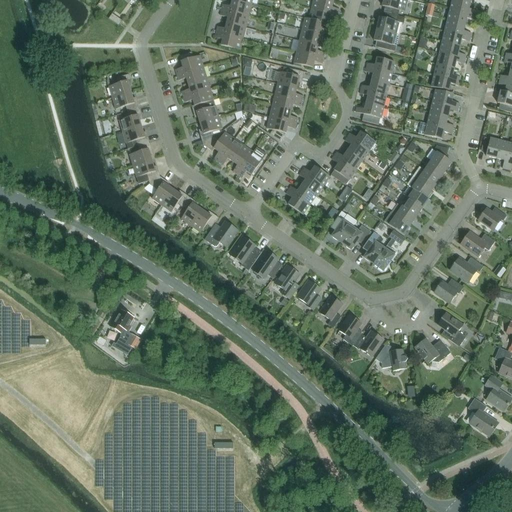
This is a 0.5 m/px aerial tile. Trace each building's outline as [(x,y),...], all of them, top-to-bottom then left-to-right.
[(333,3),(322,0),(313,0),(311,9),(338,16),(340,10),(332,8),(333,3)] [(388,8),(386,14),(398,16),(399,11),(405,12),(408,1),(404,0),(383,0),(382,7),(388,8)] [(477,11),(469,9),(471,0),(452,0),(450,9),(475,16),(477,11)] [(251,6),(232,2),(231,7),(223,5),(221,11),(248,17),(251,6)] [(338,16),(311,9),(309,19),(309,20),(324,24),(328,25),(329,19),(337,21),(338,16)] [(450,9),(447,21),(465,25),(467,18),(474,20),(475,16),(450,9)] [(248,17),(221,11),(220,16),(228,18),(226,24),(246,28),(248,17)] [(119,26),(122,21),(112,14),(108,19),(119,26)] [(379,18),(377,30),(396,35),(400,35),(402,24),(403,24),(405,18),(398,17),(398,16),(386,14),(385,19),(379,18)] [(309,20),(309,19),(305,18),(302,30),(329,37),(330,31),(322,29),(324,24),(309,20)] [(447,21),(445,32),(470,38),(471,33),(463,31),(465,25),(447,21)] [(246,28),(226,24),(225,29),(217,27),(216,33),(243,39),(246,28)] [(329,37),(302,30),(299,41),(318,46),(320,40),(327,42),(329,37)] [(397,46),(400,35),(396,35),(377,30),(374,41),(379,42),(378,48),(395,53),(397,46)] [(470,38),(445,32),(442,43),(460,47),(461,40),(469,42),(470,38)] [(243,39),(216,33),(215,38),(222,40),(221,46),(240,51),(243,39)] [(318,46),(299,41),(296,52),(323,59),(325,53),(317,51),(318,46)] [(442,43),(439,54),(465,60),(466,56),(458,54),(460,47),(442,43)] [(323,59),(296,52),(294,64),(313,68),(314,63),(322,64),(323,59)] [(175,70),(177,76),(203,68),(200,56),(193,58),(191,53),(179,56),(181,62),(183,68),(175,70)] [(439,54),(436,65),(454,69),(456,62),(464,64),(465,60),(439,54)] [(367,64),(366,68),(392,74),(395,63),(377,58),(375,66),(367,64)] [(436,65),(434,76),(459,82),(460,78),(453,76),(454,69),(436,65)] [(186,79),(188,84),(207,79),(203,68),(177,76),(178,81),(186,79)] [(245,68),(243,76),(250,77),(251,69),(245,68)] [(275,72),(273,82),(278,83),(277,84),(297,89),(298,83),(300,83),(301,79),(302,79),(304,73),(283,68),(282,73),(280,73),(275,72)] [(392,74),(366,68),(365,72),(373,74),(371,81),(389,85),(392,74)] [(511,71),(510,71),(508,78),(501,76),(499,80),(511,83),(511,71)] [(109,87),(112,99),(131,93),(129,87),(131,86),(130,81),(131,81),(129,76),(129,75),(117,78),(118,84),(109,87)] [(459,82),(434,76),(431,87),(449,92),(451,85),(458,86),(459,82)] [(182,92),(183,98),(210,90),(207,79),(188,84),(189,90),(182,92)] [(511,83),(499,80),(498,85),(506,86),(505,92),(500,91),(500,92),(511,94),(511,83)] [(361,90),(387,96),(389,85),(371,81),(370,88),(362,86),(361,90)] [(277,84),(275,96),(302,102),(303,97),(295,95),(297,89),(277,84)] [(193,101),(194,106),(206,103),(213,101),(210,90),(183,98),(185,103),(193,101)] [(384,108),(387,96),(361,90),(360,95),(368,96),(366,103),(384,108)] [(435,91),(432,102),(458,108),(459,104),(451,102),(453,95),(435,91)] [(511,94),(500,92),(497,103),(503,105),(501,111),(511,113),(511,94)] [(125,107),(127,113),(139,109),(137,103),(136,103),(135,98),(133,99),(131,93),(112,99),(115,110),(125,107)] [(275,96),(272,107),(291,111),(292,106),(300,108),(302,102),(275,96)] [(458,108),(432,102),(430,113),(448,118),(449,111),(457,113),(458,108)] [(198,117),(200,124),(219,118),(215,107),(207,109),(206,103),(194,106),(191,107),(191,108),(192,108),(194,114),(196,113),(197,118),(198,117)] [(380,119),(381,119),(384,108),(366,103),(364,110),(357,108),(356,113),(363,115),(364,115),(362,122),(379,126),(380,119)] [(272,107),(269,118),(296,124),(298,119),(290,117),(291,111),(272,107)] [(119,121),(122,133),(141,127),(139,121),(142,120),(140,116),(141,115),(139,109),(127,113),(129,118),(119,121)] [(236,122),(242,117),(241,113),(234,115),(236,122)] [(448,118),(430,113),(427,124),(453,130),(454,126),(446,124),(448,118)] [(202,141),(203,146),(214,138),(212,132),(222,129),(219,118),(200,124),(202,130),(201,130),(202,135),(200,135),(202,141)] [(270,135),(280,142),(286,134),(287,128),(295,130),(296,124),(269,118),(267,129),(272,131),(270,135)] [(421,123),(418,134),(424,136),(442,140),(444,133),(452,135),(453,130),(427,124),(421,123)] [(138,147),(149,143),(147,137),(145,132),(143,133),(141,127),(122,133),(126,144),(132,142),(136,141),(138,147)] [(214,159),(219,162),(234,140),(225,133),(219,141),(214,138),(203,146),(212,152),(214,149),(218,153),(214,159)] [(350,134),(347,138),(369,153),(376,143),(361,133),(356,139),(350,134)] [(369,153),(347,138),(345,142),(351,146),(347,152),(363,162),(369,153)] [(497,159),(502,142),(490,139),(490,140),(484,138),(481,150),(487,151),(486,157),(497,159)] [(228,159),(232,162),(244,146),(234,140),(219,162),(223,166),(228,159)] [(511,147),(511,144),(502,142),(497,159),(504,161),(502,169),(506,170),(511,147)] [(129,155),(133,167),(152,161),(150,155),(152,154),(151,150),(151,149),(149,143),(138,147),(139,152),(129,155)] [(233,172),(237,176),(253,153),(244,146),(232,162),(237,166),(233,172)] [(437,153),(431,162),(445,172),(452,163),(445,158),(447,156),(448,149),(437,147),(433,151),(437,153)] [(334,157),(356,172),(363,162),(347,152),(344,157),(337,153),(334,157)] [(395,152),(389,161),(394,164),(400,156),(395,152)] [(246,172),(251,176),(263,160),(253,153),(237,176),(242,179),(246,172)] [(346,186),(349,181),(356,172),(334,157),(332,160),(338,165),(334,171),(335,171),(331,176),(346,186)] [(148,181),(149,185),(160,177),(160,176),(158,171),(157,171),(156,166),(154,167),(152,161),(133,167),(138,184),(148,181)] [(431,162),(424,171),(439,181),(445,172),(431,162)] [(383,171),(387,167),(381,163),(378,167),(383,171)] [(304,168),(301,172),(323,187),(330,177),(315,167),(311,173),(304,168)] [(439,181),(424,171),(419,167),(413,176),(433,190),(439,181)] [(323,187),(301,172),(299,176),(305,180),(301,186),(316,196),(323,187)] [(427,198),(433,190),(413,176),(407,186),(409,187),(413,190),(414,190),(427,199),(427,198)] [(161,206),(173,190),(167,186),(168,186),(164,183),(165,181),(160,178),(161,178),(160,177),(149,185),(158,191),(152,199),(161,206)] [(310,206),(316,196),(301,186),(297,192),(291,187),(288,191),(310,206)] [(352,191),(347,187),(340,199),(345,202),(352,191)] [(429,200),(427,198),(427,199),(414,190),(413,190),(409,187),(403,195),(408,199),(422,209),(429,200)] [(182,208),(189,198),(184,194),(182,196),(178,193),(178,194),(173,190),(161,206),(171,213),(177,204),(182,208)] [(303,216),(310,206),(288,191),(286,194),(292,199),(288,205),(303,216)] [(189,198),(182,208),(187,211),(181,220),(191,227),(202,210),(197,207),(197,206),(193,203),(195,202),(189,198)] [(408,199),(401,207),(416,218),(422,209),(408,199)] [(416,218),(401,207),(401,208),(397,204),(390,213),(410,227),(416,218)] [(333,221),(338,213),(333,208),(327,217),(333,221)] [(491,213),(486,210),(478,220),(493,231),(501,220),(503,222),(507,216),(494,208),(491,213)] [(207,214),(202,210),(191,227),(200,233),(206,225),(211,228),(218,218),(213,214),(211,216),(208,214),(207,214)] [(351,219),(342,212),(341,212),(333,225),(338,228),(332,237),(341,244),(352,228),(347,224),(351,219)] [(410,227),(390,213),(384,222),(403,236),(410,227)] [(240,234),(240,233),(225,223),(218,233),(212,229),(204,240),(215,248),(217,247),(220,243),(226,248),(237,232),(240,234)] [(352,228),(341,244),(351,250),(357,242),(362,245),(371,233),(361,226),(358,232),(352,228)] [(401,246),(405,240),(393,231),(389,237),(392,239),(395,242),(401,246)] [(364,259),(373,265),(384,249),(379,246),(383,240),(373,233),(365,246),(370,249),(364,259)] [(480,240),(469,233),(461,245),(478,257),(484,249),(488,252),(495,242),(484,235),(480,240)] [(248,272),(261,253),(254,248),(255,246),(243,238),(231,255),(243,263),(240,266),(246,270),(248,272)] [(390,249),(395,242),(392,239),(384,249),(373,265),(383,272),(396,253),(390,249)] [(273,279),(282,266),(276,262),(278,260),(267,252),(253,272),(264,280),(267,275),(273,279)] [(466,264),(458,259),(450,271),(468,284),(476,271),(479,273),(483,267),(470,258),(466,264)] [(506,270),(499,265),(493,274),(500,279),(506,270)] [(293,283),(299,275),(287,266),(275,284),(284,291),(281,294),(289,300),(298,287),(293,283)] [(447,286),(442,283),(434,293),(449,304),(457,293),(459,295),(463,288),(451,280),(447,286)] [(313,311),(321,300),(316,296),(320,290),(309,281),(297,298),(307,305),(306,306),(313,311)] [(497,291),(496,298),(503,300),(505,293),(497,291)] [(330,321),(327,325),(333,329),(341,317),(336,314),(342,305),(331,297),(319,313),(330,321)] [(0,353),(17,353),(21,347),(21,342),(21,340),(15,337),(23,336),(17,333),(15,333),(8,329),(8,325),(4,326),(0,323),(0,314),(2,312),(0,311),(0,308),(7,308),(12,311),(15,306),(5,306),(5,299),(1,300),(0,298),(0,353)] [(116,334),(119,350),(125,348),(123,339),(122,339),(121,335),(123,331),(126,332),(129,328),(128,326),(133,318),(122,312),(117,320),(116,320),(111,328),(117,332),(116,334)] [(494,314),(488,312),(485,320),(491,322),(494,314)] [(445,331),(441,335),(459,348),(466,338),(458,333),(463,326),(446,314),(437,326),(445,331)] [(361,324),(350,316),(336,336),(337,336),(339,332),(346,336),(343,340),(352,347),(362,333),(357,329),(361,324)] [(371,357),(383,341),(371,332),(367,339),(361,335),(353,346),(359,350),(360,349),(371,357)] [(134,349),(139,339),(131,335),(125,345),(134,349)] [(438,363),(450,354),(442,343),(435,348),(432,348),(425,339),(414,348),(428,365),(431,362),(438,363)] [(385,346),(375,360),(381,364),(382,369),(392,368),(393,371),(392,371),(392,372),(406,369),(405,363),(407,359),(404,357),(403,350),(390,352),(389,346),(385,346)] [(511,380),(511,362),(509,361),(511,354),(501,349),(499,349),(494,360),(505,364),(500,375),(511,380)] [(503,413),(511,399),(498,390),(502,384),(491,377),(484,387),(492,392),(486,401),(503,413)] [(487,437),(497,423),(482,413),(486,407),(474,399),(467,410),(477,416),(470,426),(487,437)]
